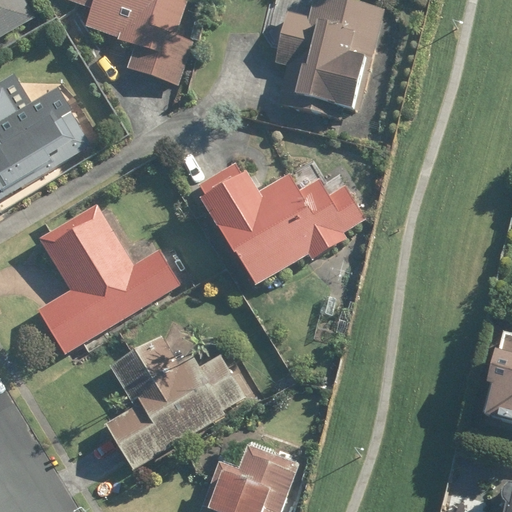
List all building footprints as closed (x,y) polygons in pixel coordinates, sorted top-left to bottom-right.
[(0,0),(0,42),(35,22),(21,0),(0,0)] [(90,15),(85,31),(119,42),(116,52),(132,57),(126,75),(179,93),(194,47),(177,41),(190,0),(65,0),(64,6),(90,15)] [(378,50),(386,14),(326,0),(314,0),(310,20),(287,15),(275,67),(287,69),(277,113),(350,130),(368,48),(378,50)] [(0,205),(53,172),(50,166),(75,150),(51,112),(29,125),(4,86),(0,88),(0,205)] [(198,207),(251,295),(308,260),(313,267),(349,244),(345,237),(367,224),(342,182),(321,195),(314,184),(296,195),(288,182),(259,200),(237,165),(197,189),(205,203),(198,207)] [(69,298),(40,315),(66,359),(182,290),(162,256),(135,272),(98,210),(38,246),(69,298)] [(247,401),(220,360),(205,370),(197,358),(182,367),(164,340),(111,374),(135,411),(104,432),(132,476),(247,401)] [(511,342),(503,340),(498,361),(493,359),(485,392),(491,393),(483,429),(511,435),(511,342)] [(216,466),(200,511),(283,511),(298,469),(247,452),(240,474),(216,466)] [(511,511),(511,495),(503,494),(499,511),(511,511)]
